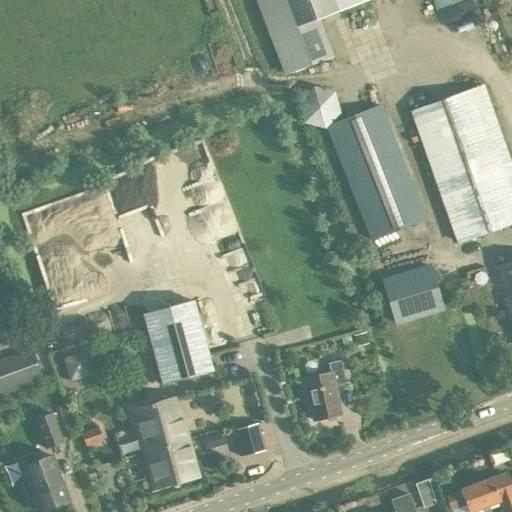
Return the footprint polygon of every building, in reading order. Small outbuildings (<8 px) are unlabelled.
[(338,11),(333,0),(259,0),(287,74),(333,56),(318,18),(338,11)] [(333,0),(338,11),(368,0),(333,0)] [(472,0),(432,0),(438,14),(473,1),(472,0)] [(511,222),(511,169),(483,86),(412,111),(457,241),(511,222)] [(371,240),(425,219),(381,106),(327,127),(371,240)] [(394,309),(437,300),(427,252),(383,262),(394,309)] [(511,320),(511,261),(495,267),(511,320)] [(163,385),(213,371),(194,302),(144,315),(163,385)] [(364,332),(353,335),(357,345),(367,343),(364,332)] [(0,395),(43,380),(31,348),(0,359),(0,395)] [(334,387),(345,385),(340,362),(328,364),(331,374),(304,381),(313,421),(340,415),(334,387)] [(144,454),(189,441),(177,398),(132,410),(144,454)] [(52,413),(35,420),(46,449),(63,442),(52,413)] [(241,457),(265,451),(257,424),(234,430),(241,457)] [(98,428),(82,434),(86,446),(102,441),(98,428)] [(212,435),(201,438),(204,450),(215,447),(212,435)] [(189,441),(144,454),(154,490),(199,477),(189,441)] [(69,501),(52,456),(22,467),(27,482),(23,483),(29,498),(33,496),(39,511),(69,501)] [(511,511),(511,487),(510,483),(507,473),(459,490),(460,491),(446,496),(450,509),(465,504),(467,511),(470,511),(500,501),(503,511),(511,511)] [(396,511),(395,511),(414,511),(408,494),(392,500),(396,511)]
